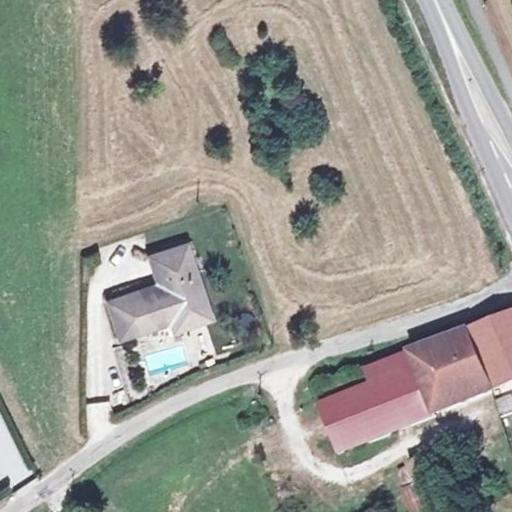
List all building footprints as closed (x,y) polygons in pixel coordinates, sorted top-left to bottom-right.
[(160,283),(108,298),(118,334),(170,319),(180,316),(183,325),(209,318),(188,244),(162,251),(170,280),(160,283)] [(162,251),(152,255),(160,283),(170,280),(162,251)] [(511,312),(413,352),(437,410),(438,413),(511,383),(511,312)] [(180,316),(170,319),(173,328),(183,325),(180,316)] [(437,410),(413,352),(379,365),(402,424),(437,410)] [(395,436),(376,388),(322,408),(343,457),(395,436)] [(440,456),(412,468),(418,483),(429,479),(446,471),(440,456)]
